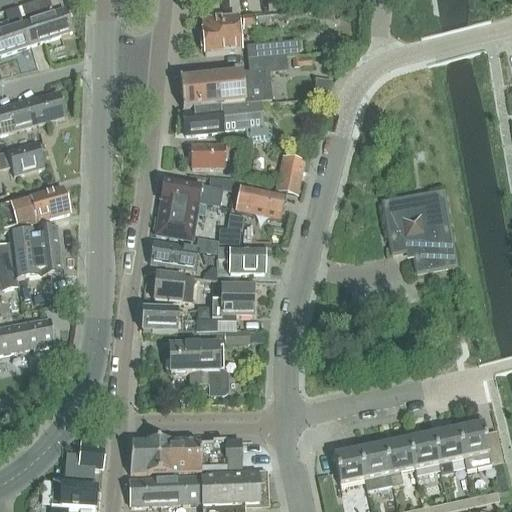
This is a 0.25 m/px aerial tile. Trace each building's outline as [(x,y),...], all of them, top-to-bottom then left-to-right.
[(26,19),(53,10),(50,0),(23,9),(26,19)] [(18,27),(26,51),(72,35),(64,12),(18,27)] [(204,58),(240,56),(238,31),(255,30),(255,20),(202,24),(204,58)] [(0,59),(26,51),(18,27),(0,32),(0,59)] [(297,44),(246,49),(247,66),(286,62),(286,61),(299,59),(297,44)] [(292,61),(293,70),(312,68),(311,59),(311,58),(292,61)] [(286,62),(247,66),(248,76),(179,84),(182,114),(272,104),(269,77),(287,75),(286,62)] [(0,138),(64,121),(57,97),(0,112),(0,138)] [(223,134),(245,131),(246,141),(251,145),(268,143),(272,139),(271,128),(266,125),(262,125),(260,108),(183,115),(185,139),(223,136),(223,134)] [(0,157),(0,174),(11,172),(13,181),(44,172),(37,147),(0,157)] [(223,172),(223,162),(232,162),(232,150),(191,150),(191,172),(223,172)] [(298,200),(305,164),(282,159),(274,195),(298,200)] [(219,211),(222,195),(202,191),(202,190),(163,184),(159,205),(161,205),(155,239),(193,245),(199,207),(219,211)] [(280,223),(285,199),(241,190),(236,214),(280,223)] [(0,219),(4,235),(70,217),(63,191),(0,208),(0,219)] [(455,269),(442,195),(383,205),(392,257),(413,254),(417,276),(455,269)] [(218,246),(218,247),(238,247),(239,232),(226,231),(219,231),(218,246)] [(36,235),(42,279),(63,276),(57,232),(36,235)] [(15,283),(42,279),(36,235),(9,238),(15,283)] [(217,259),(218,252),(218,247),(218,246),(197,243),(196,249),(194,249),(193,252),(153,246),(149,268),(195,276),(198,256),(217,259)] [(7,260),(5,252),(0,253),(0,284),(2,293),(15,290),(7,260)] [(217,259),(217,263),(229,263),(229,277),(264,277),(264,252),(230,252),(218,252),(217,259)] [(205,276),(205,282),(217,283),(217,271),(211,271),(205,276)] [(191,307),(193,282),(183,282),(183,280),(156,278),(154,305),(183,307),(184,306),(191,307)] [(252,320),(252,289),(222,289),(222,299),(213,299),(212,325),(196,325),(196,337),(216,336),(216,325),(227,325),(227,320),(252,320)] [(209,311),(197,311),(197,323),(209,323),(209,311)] [(177,326),(177,314),(143,313),(142,336),(150,337),(150,338),(193,338),(193,326),(177,326)] [(0,358),(53,349),(50,324),(0,332),(0,358)] [(190,390),(210,390),(209,399),(223,399),(227,396),(227,379),(223,375),(214,375),(213,361),(210,361),(209,350),(224,350),(249,349),(249,335),(224,336),(224,338),(205,338),(206,348),(169,350),(170,378),(189,377),(190,390)] [(457,432),(463,463),(466,475),(503,467),(497,442),(496,436),(485,438),(482,427),(457,432)] [(451,466),(463,463),(457,432),(432,438),(439,468),(441,480),(452,479),(451,466)] [(414,474),(439,468),(432,438),(407,443),(414,474)] [(400,477),(414,474),(407,443),(383,448),(392,491),(402,489),(400,477)] [(195,448),(195,444),(132,446),(130,479),(201,477),(201,474),(240,473),(240,445),(211,445),(211,448),(195,448)] [(102,472),(104,452),(97,452),(97,448),(80,446),(80,451),(81,451),(80,461),(68,460),(66,486),(91,488),(92,471),(102,472)] [(367,496),(392,491),(383,448),(358,453),(365,484),(367,496)] [(339,489),(365,484),(358,453),(333,458),(339,489)] [(201,482),(202,509),(202,511),(258,509),(257,476),(206,478),(206,482),(201,482)] [(505,481),(497,483),(500,496),(508,495),(505,481)] [(202,509),(201,482),(129,485),(130,511),(202,509)] [(50,511),(65,511),(94,511),(96,492),(52,489),(50,511)] [(497,497),(472,502),(473,511),(499,506),(497,497)] [(472,502),(448,507),(448,511),(471,511),(473,511),(472,502)]
